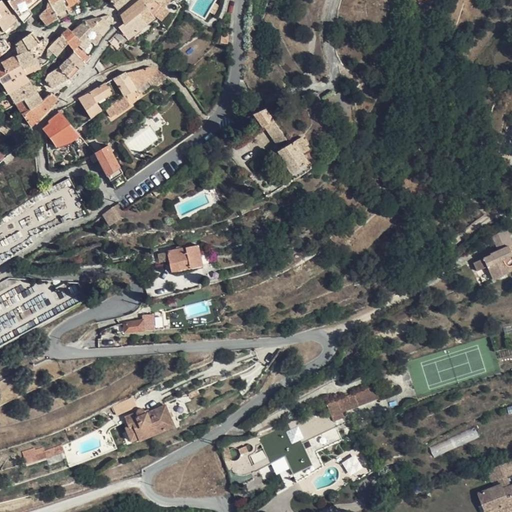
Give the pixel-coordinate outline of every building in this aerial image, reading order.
[(0,0),(0,13),(1,16),(0,17),(0,24),(4,32),(16,21),(1,0),(0,0)] [(7,0),(13,9),(19,16),(31,8),(40,0),(7,0)] [(79,0),(61,0),(52,6),(59,19),(70,13),(67,8),(80,1),(79,0)] [(110,0),(110,1),(111,2),(118,10),(129,0),(110,0)] [(125,25),(140,13),(147,7),(142,0),(138,0),(121,15),(124,23),(125,25)] [(140,13),(147,24),(156,18),(154,16),(162,6),(167,0),(142,0),(147,7),(140,13)] [(220,5),(215,3),(209,13),(214,15),(220,5)] [(59,19),(52,6),(51,4),(39,15),(48,25),(59,19)] [(170,11),(162,6),(154,16),(162,21),(170,11)] [(33,13),(31,8),(19,16),(25,22),(33,13)] [(125,25),(124,23),(118,27),(128,40),(148,25),(147,24),(140,13),(125,25)] [(91,42),(96,45),(101,37),(110,26),(112,23),(113,19),(112,16),(108,15),(86,21),(87,24),(91,28),(92,30),(87,36),(92,40),(91,42)] [(86,21),(72,32),(82,41),(87,36),(92,30),(91,28),(87,24),(86,21)] [(79,45),(90,56),(96,45),(91,42),(92,40),(87,36),(82,41),(72,32),(70,30),(68,28),(61,35),(64,38),(68,43),(73,49),(79,45)] [(32,32),(23,39),(30,50),(32,48),(36,57),(41,54),(48,41),(44,39),(40,42),(32,32)] [(229,33),(221,33),(220,44),(228,44),(229,33)] [(64,38),(61,35),(48,49),(47,57),(52,61),(64,47),(66,45),(68,43),(64,38)] [(4,38),(0,39),(0,51),(1,55),(6,52),(10,47),(10,46),(6,39),(5,39),(4,38)] [(30,50),(23,39),(15,44),(18,55),(2,63),(7,73),(21,66),(23,69),(39,62),(36,57),(32,48),(30,50)] [(85,63),(90,56),(79,45),(73,49),(75,51),(74,52),(85,63)] [(74,52),(69,59),(80,69),(85,63),(74,52)] [(71,79),(80,69),(69,59),(60,68),(69,78),(71,79)] [(0,80),(3,83),(9,93),(30,81),(29,80),(26,74),(41,67),(39,62),(23,69),(21,66),(7,73),(2,63),(0,64),(0,80)] [(123,95),(124,96),(130,93),(137,89),(147,81),(160,71),(154,68),(152,67),(149,67),(147,67),(139,69),(126,73),(125,72),(119,75),(113,79),(119,87),(123,95)] [(52,88),(69,78),(60,68),(48,74),(45,80),(52,88)] [(162,72),(160,71),(147,81),(152,88),(167,77),(162,72)] [(193,84),(188,77),(184,81),(189,87),(193,84)] [(37,91),(30,81),(9,93),(15,104),(24,99),(31,109),(44,101),(43,100),(37,91)] [(112,93),(105,82),(91,92),(78,98),(91,118),(102,110),(96,103),(112,93)] [(24,99),(15,104),(17,105),(32,126),(41,117),(58,99),(52,93),(43,100),(44,101),(31,109),(24,99)] [(124,96),(123,95),(110,104),(115,112),(116,114),(130,105),(124,96)] [(115,112),(110,104),(104,108),(110,116),(115,112)] [(274,121),(266,109),(254,114),(264,127),(265,126),(274,121)] [(75,130),(60,112),(59,114),(49,121),(51,123),(44,129),(50,137),(55,142),(56,146),(72,141),(80,135),(75,130)] [(18,127),(4,118),(0,123),(0,131),(8,137),(10,135),(18,127)] [(286,139),(274,121),(265,126),(278,144),(286,139)] [(311,149),(303,136),(295,141),(278,151),(291,174),(310,161),(304,153),(311,149)] [(115,188),(128,180),(109,145),(96,152),(99,159),(115,188)] [(99,159),(96,152),(95,153),(90,156),(93,161),(99,159)] [(101,213),(108,226),(125,217),(117,204),(101,213)] [(511,226),(506,230),(492,236),(499,250),(509,246),(511,244),(511,242),(508,235),(511,232),(511,226)] [(204,265),(199,245),(187,248),(168,252),(168,253),(170,260),(170,261),(174,260),(176,270),(191,266),(191,268),(204,265)] [(511,253),(509,246),(499,250),(491,254),(491,255),(482,259),(474,263),(478,271),(488,267),(493,279),(503,275),(500,269),(506,267),(506,268),(511,265),(511,253)] [(170,260),(168,253),(159,255),(161,262),(170,260)] [(511,270),(511,265),(506,268),(506,267),(500,269),(503,275),(511,270)] [(0,345),(49,319),(53,301),(55,300),(61,312),(78,303),(70,289),(62,293),(32,286),(28,288),(17,286),(12,277),(0,283),(0,345)] [(155,329),(154,319),(148,319),(146,319),(125,323),(126,332),(146,330),(155,329)] [(380,399),(374,385),(353,393),(358,406),(380,399)] [(353,407),(348,396),(326,405),(320,407),(298,416),(275,426),(256,433),(261,443),(268,458),(271,464),(285,457),(293,474),(313,465),(303,443),(336,428),(333,422),(349,415),(347,409),(353,407)] [(175,423),(167,405),(147,413),(145,410),(144,409),(142,408),(140,409),(138,410),(138,412),(134,414),(126,418),(129,425),(130,427),(134,425),(140,438),(140,440),(176,425),(175,423)] [(140,438),(134,425),(130,427),(129,425),(126,427),(132,441),(140,438)] [(434,458),(479,436),(474,427),(429,448),(434,458)] [(238,449),(240,456),(251,452),(249,445),(238,449)] [(47,458),(44,447),(36,449),(36,448),(24,452),(28,464),(47,458)] [(249,455),(255,470),(268,464),(262,449),(249,455)] [(374,471),(362,453),(342,465),(353,484),(374,471)] [(511,473),(511,461),(487,470),(492,482),(499,479),(506,476),(511,473)] [(510,486),(506,476),(499,479),(501,485),(502,489),(510,486)] [(511,510),(511,485),(510,486),(502,489),(501,485),(478,494),(484,511),(493,511),(509,506),(511,511),(511,510)]
